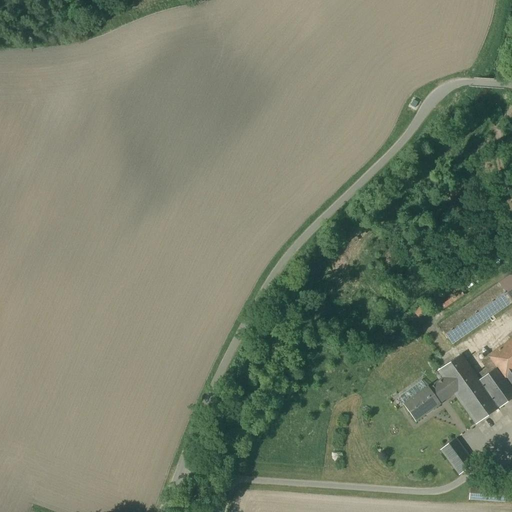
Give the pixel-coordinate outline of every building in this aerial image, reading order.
[(511,274),(439,325),(451,344),(511,301),(511,274)] [(419,319),(427,314),(423,305),(414,310),(419,319)] [(511,340),(481,362),(486,369),(498,385),(511,374),(511,340)] [(511,374),(498,385),(486,369),(475,377),(461,355),(439,371),(445,379),(451,388),(477,424),(511,399),(511,374)] [(428,388),(404,405),(415,422),(439,404),(436,399),(451,388),(445,379),(429,390),(428,388)] [(474,464),(455,439),(441,450),(460,475),(474,464)] [(511,497),(511,491),(470,489),(469,500),(511,502),(511,497)]
